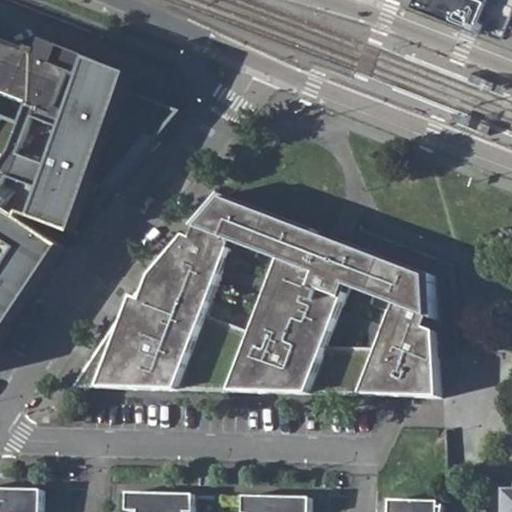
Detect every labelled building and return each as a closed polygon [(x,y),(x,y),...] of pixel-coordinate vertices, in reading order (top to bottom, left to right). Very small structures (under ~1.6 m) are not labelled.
[(511,0),(420,0),(421,0),(421,2),(431,5),(503,34),(509,37),(511,35),(511,34),(511,0)] [(0,92),(40,108),(65,118),(81,77),(90,79),(97,61),(53,43),(49,54),(39,51),(36,56),(0,41),(0,92)] [(93,80),(90,79),(81,77),(65,118),(40,108),(32,128),(14,121),(0,140),(0,349),(3,351),(68,250),(26,223),(29,218),(80,238),(99,187),(109,192),(153,139),(162,144),(186,114),(136,94),(142,79),(100,63),(93,80)] [(507,93),(509,85),(491,78),(474,72),(471,79),(507,93)] [(458,115),(455,122),(473,129),(490,136),(493,129),(458,115)] [(395,396),(441,397),(436,275),(332,236),(218,192),(139,283),(68,388),(395,396)] [(0,489),(0,511),(45,511),(46,492),(0,489)] [(198,511),(198,496),(176,495),(176,500),(153,500),(153,494),(131,494),(131,511),(142,511),(141,511),(198,511)] [(313,511),(314,500),(292,499),(292,504),(270,504),(270,498),(247,498),(246,511),(313,511)] [(442,511),(443,504),(394,503),(393,511),(442,511)]
